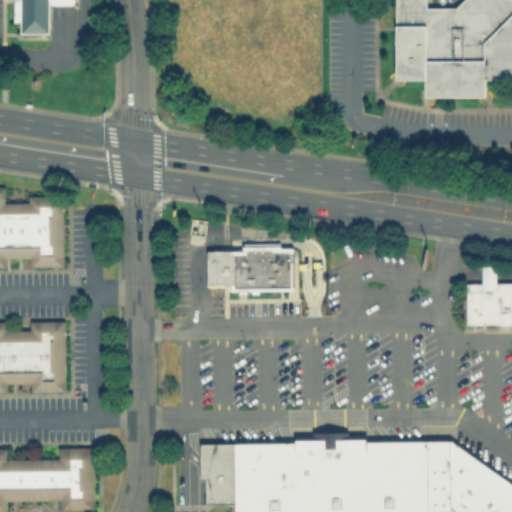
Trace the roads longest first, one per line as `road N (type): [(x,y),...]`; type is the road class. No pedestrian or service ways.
road 1 (primary): [(134,174),(511,233)]
road 2 (tertiary): [(126,511),(141,418),(134,174)]
road 3 (primary): [(511,196),(285,162)]
road 4 (primary): [(285,162),(134,138)]
road 5 (residential): [(126,0),(134,138)]
road 6 (primary): [(134,138),(0,116)]
road 7 (primary): [(0,153),(134,174)]
